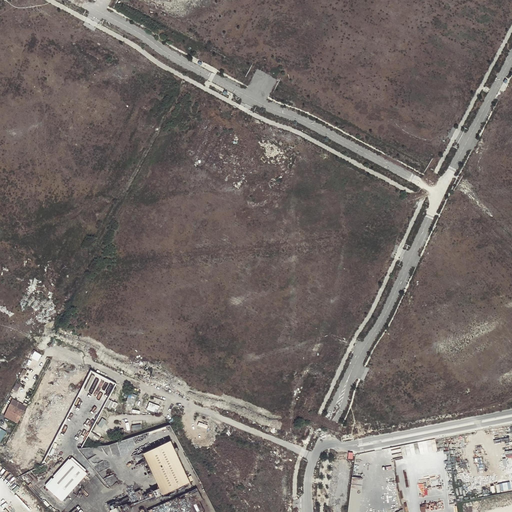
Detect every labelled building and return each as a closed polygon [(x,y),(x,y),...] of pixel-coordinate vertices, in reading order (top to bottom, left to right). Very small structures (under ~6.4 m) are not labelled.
[(12,398),(3,415),(17,422),(26,405),(12,398)] [(157,412),(160,405),(149,401),(147,408),(157,412)] [(172,438),(145,450),(164,493),(191,480),(172,438)] [(45,485),(63,501),(89,472),(71,457),(45,485)] [(191,490),(195,500),(200,498),(197,488),(191,490)]
